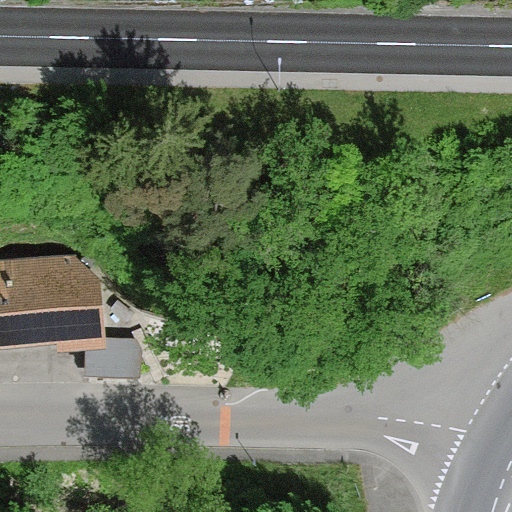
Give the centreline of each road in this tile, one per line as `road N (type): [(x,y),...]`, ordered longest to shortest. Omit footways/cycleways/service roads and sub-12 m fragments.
road 1 (unclassified): [(0,417),(347,419),(511,440)]
road 2 (secondary): [(0,39),(511,46)]
